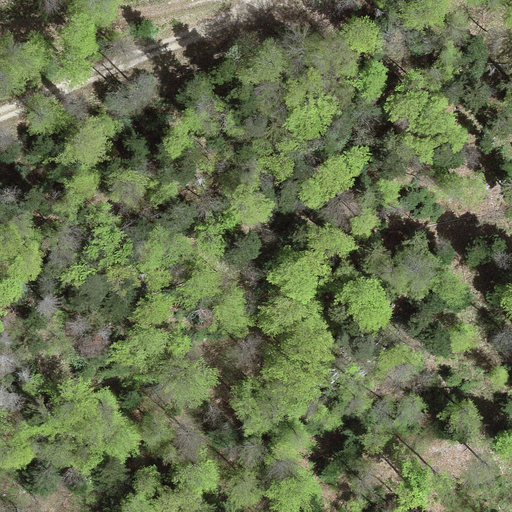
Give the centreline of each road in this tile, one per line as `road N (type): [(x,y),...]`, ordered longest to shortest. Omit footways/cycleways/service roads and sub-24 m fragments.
road 1 (track): [(0,120),(262,0)]
road 2 (track): [(186,0),(78,23),(0,27)]
